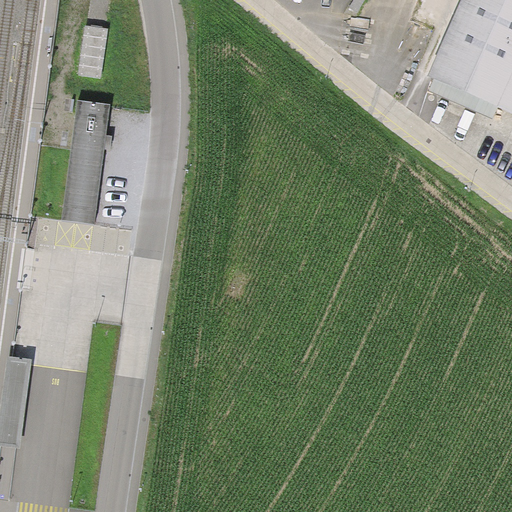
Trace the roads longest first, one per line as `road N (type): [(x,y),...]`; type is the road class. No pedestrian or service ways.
road 1 (unclassified): [(111,511),(167,125),(155,0)]
road 2 (unclassified): [(256,0),(511,197)]
